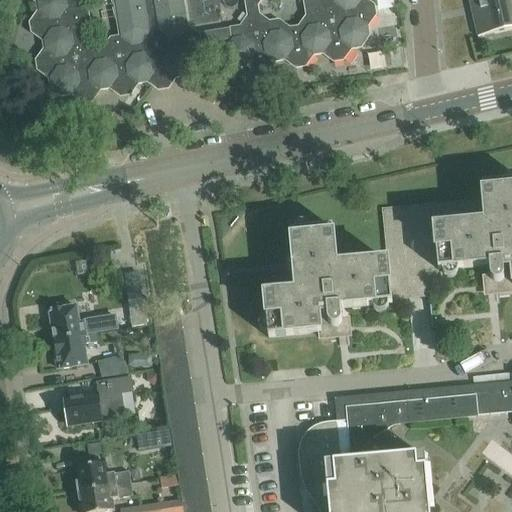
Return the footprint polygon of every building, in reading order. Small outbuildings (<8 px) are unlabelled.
[(48,20),(49,29),(42,39),(43,50),(54,58),(55,67),(48,77),(49,88),(61,96),(71,94),(79,84),(88,82),(99,90),(110,88),(118,78),(126,76),(137,84),(149,82),(156,72),(164,70),(175,78),(187,76),(194,65),(193,55),(181,47),(180,39),(188,27),(183,0),(245,0),(248,17),(241,28),(231,29),(232,39),(223,50),(225,61),(236,69),(248,67),(256,56),(264,55),(275,63),(286,61),(294,50),(302,49),(313,57),(324,55),(332,44),(340,43),(351,50),(361,49),(369,38),(367,27),(356,19),(355,10),(361,0),(36,0),(35,2),(37,12),(48,20)] [(468,0),(478,39),(511,30),(511,3),(511,0),(468,0)] [(483,200),(381,209),(386,258),(336,263),(333,229),(291,233),(296,293),(265,296),(268,338),(320,334),(320,340),(337,338),(336,329),(338,328),(340,327),(341,326),(341,325),(342,324),(342,323),(342,322),(341,309),(431,301),(428,272),(489,266),(490,278),(490,280),(491,281),(492,282),(493,283),(495,284),(496,285),(498,285),(498,294),(511,292),(511,183),(482,186),(483,200)] [(149,327),(143,301),(128,304),(132,330),(149,327)] [(50,313),(53,329),(57,329),(58,340),(59,342),(98,335),(97,326),(85,328),(84,323),(79,324),(76,309),(64,311),(58,305),(54,312),(50,313)] [(408,324),(423,324),(423,308),(408,308),(408,324)] [(178,477),(180,488),(183,511),(210,511),(180,317),(180,316),(153,320),(178,477)] [(98,335),(59,342),(58,340),(55,340),(58,358),(61,358),(63,370),(86,367),(84,349),(88,349),(87,345),(100,343),(98,335)] [(66,413),(64,415),(65,423),(68,424),(68,427),(101,423),(101,421),(119,419),(117,407),(123,407),(121,395),(126,395),(124,380),(96,384),(98,398),(65,403),(66,413)] [(345,511),(418,511),(414,473),(407,474),(406,461),(352,466),(351,449),(360,447),(367,445),(371,443),(384,434),(395,428),(396,427),(400,426),(405,425),(411,424),(480,417),(480,416),(511,414),(511,383),(335,400),(345,511)] [(76,470),(79,494),(132,485),(130,473),(109,477),(107,466),(76,470)] [(162,490),(180,488),(178,477),(160,479),(162,490)] [(79,494),(82,511),(114,511),(113,501),(134,498),(132,485),(79,494)]
